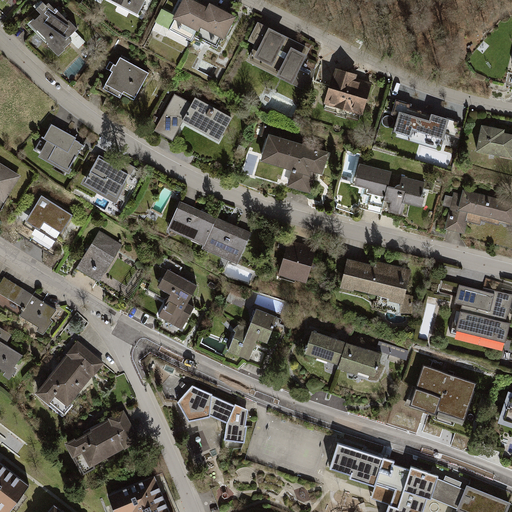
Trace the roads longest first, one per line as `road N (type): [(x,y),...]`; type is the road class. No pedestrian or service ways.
road 1 (residential): [(511,271),(225,194),(124,143),(0,37)]
road 2 (residential): [(129,326),(263,392),(511,481)]
road 3 (residential): [(511,110),(423,86),(252,0)]
road 4 (residential): [(191,511),(126,358),(129,326)]
road 5 (residential): [(0,250),(129,326)]
